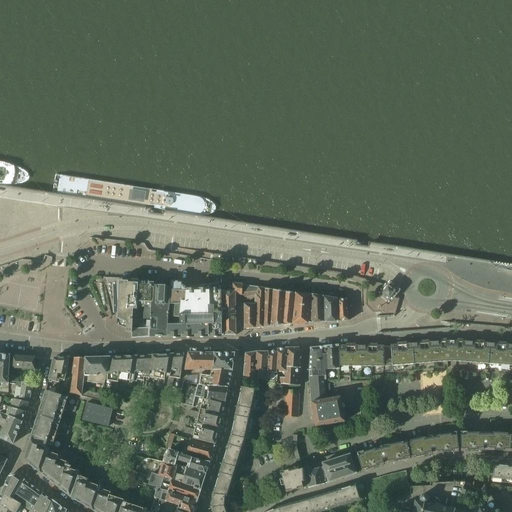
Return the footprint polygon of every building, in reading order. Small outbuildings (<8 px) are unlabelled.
[(184,281),(182,282),(180,282),(178,281),(174,280),(173,282),(171,282),(171,287),(169,318),(180,318),(181,302),(185,302),(186,291),(186,289),(186,287),(188,285),(188,283),(186,281),(184,281)] [(119,323),(132,328),(132,321),(133,321),(133,311),(137,311),(138,288),(138,282),(121,282),(121,285),(117,285),(118,293),(117,293),(119,323)] [(138,282),(138,288),(137,311),(133,311),(133,321),(151,324),(153,286),(153,284),(149,284),(149,282),(138,282)] [(245,286),(245,284),(242,284),(239,284),(235,284),(232,283),(232,291),(221,291),(222,335),(236,335),(236,330),(236,327),(235,324),(235,322),(236,319),(235,308),(235,295),(239,295),(242,295),(245,297),(244,299),(244,303),(244,304),(244,329),(264,328),(265,289),(245,286)] [(390,302),(398,292),(388,283),(379,294),(390,302)] [(169,318),(168,336),(222,335),(221,291),(220,291),(220,287),(218,284),(211,285),(209,286),(208,286),(202,286),(201,287),(201,291),(186,291),(185,302),(181,302),(180,318),(169,318)] [(171,287),(153,286),(151,324),(150,337),(168,336),(169,318),(171,287)] [(264,328),(271,327),(273,290),(265,289),(264,328)] [(271,327),(283,325),(284,291),(281,291),(281,290),(279,290),(278,290),(273,290),(271,327)] [(284,291),(283,325),(290,325),(291,292),(284,291)] [(310,324),(311,294),(299,294),(291,292),(290,325),(310,324)] [(324,323),(325,297),(311,294),(310,324),(324,323)] [(338,322),(335,299),(325,297),(324,323),(338,322)] [(350,308),(347,308),(346,300),(338,299),(335,299),(338,322),(348,321),(351,319),(350,308)] [(150,337),(151,324),(133,321),(132,321),(132,328),(131,339),(150,337)] [(511,365),(511,345),(457,342),(446,342),(391,346),(391,347),(392,366),(447,362),(456,362),(511,365)] [(338,346),(324,347),(325,370),(339,369),(339,366),(338,346)] [(383,367),(392,366),(391,347),(338,346),(339,366),(383,367)] [(309,370),(325,370),(324,347),(310,348),(309,370)] [(277,350),(276,374),(280,374),(279,382),(279,385),(285,385),(286,367),(287,349),(277,350)] [(286,367),(285,385),(289,385),(300,386),(301,368),(301,351),(300,350),(299,349),(287,349),(286,367)] [(256,352),(255,371),(259,372),(258,380),(267,380),(267,381),(279,382),(280,374),(276,374),(277,350),(268,352),(256,352)] [(247,381),(257,383),(258,380),(259,372),(255,371),(256,352),(245,354),(244,376),(248,376),(247,381)] [(168,377),(167,387),(172,388),(174,378),(180,379),(184,354),(152,356),(150,378),(159,379),(158,389),(163,390),(165,377),(168,377)] [(186,370),(211,371),(215,354),(188,354),(187,360),(186,364),(186,370)] [(234,354),(215,354),(211,371),(232,370),(234,354)] [(0,382),(9,383),(10,356),(6,356),(0,355),(0,382)] [(24,369),(24,357),(13,356),(12,368),(24,369)] [(150,379),(150,378),(152,356),(146,356),(139,357),(137,357),(135,371),(135,372),(134,379),(135,379),(135,380),(142,381),(144,381),(145,378),(150,379)] [(24,357),(24,369),(35,370),(36,357),(24,357)] [(110,358),(107,381),(113,382),(111,391),(117,392),(119,379),(122,380),(120,390),(126,390),(127,381),(133,381),(134,382),(134,380),(135,380),(135,379),(134,379),(135,372),(135,371),(137,357),(139,357),(110,358)] [(53,358),(48,380),(59,383),(60,380),(63,380),(61,390),(66,391),(68,381),(65,381),(70,358),(53,358)] [(86,359),(74,358),(72,374),(73,374),(73,382),(70,394),(80,396),(82,396),(83,391),(84,382),(86,359)] [(109,358),(100,359),(86,359),(84,382),(104,384),(106,380),(109,358)] [(200,384),(211,386),(228,389),(232,370),(211,371),(211,374),(202,373),(200,384)] [(310,381),(324,380),(326,380),(325,370),(309,370),(309,371),(310,381)] [(325,400),(324,384),(324,380),(310,381),(311,402),(325,400)] [(21,387),(19,400),(29,403),(33,384),(16,381),(16,386),(21,387)] [(329,384),(324,384),(325,400),(311,402),(316,427),(345,422),(340,397),(330,399),(329,384)] [(225,403),(228,389),(211,386),(208,400),(225,403)] [(239,397),(254,400),(255,396),(262,398),(262,394),(256,392),(256,390),(241,387),(239,397)] [(300,391),(286,390),(285,417),(298,418),(300,391)] [(46,391),(38,415),(60,422),(64,409),(75,413),(77,407),(66,404),(68,398),(46,391)] [(82,396),(101,401),(102,395),(83,391),(82,396)] [(253,406),(254,400),(239,397),(237,407),(252,410),(259,411),(259,408),(253,406)] [(196,424),(219,430),(225,403),(208,400),(203,398),(199,413),(190,410),(188,416),(198,418),(196,424)] [(13,399),(11,406),(26,412),(29,403),(19,400),(13,399)] [(113,409),(87,403),(82,420),(108,427),(113,409)] [(10,406),(6,415),(9,416),(22,422),(26,412),(11,406),(10,406)] [(250,419),(252,410),(237,407),(235,416),(250,419)] [(69,431),(58,428),(60,422),(38,415),(31,440),(46,445),(52,447),(57,433),(67,437),(69,431)] [(0,437),(13,444),(22,422),(9,416),(7,421),(5,426),(0,437)] [(235,416),(233,426),(248,429),(249,425),(255,426),(256,423),(250,421),(250,419),(235,416)] [(184,433),(194,435),(192,440),(214,446),(219,430),(196,424),(195,430),(185,427),(184,433)] [(247,435),(248,429),(233,426),(231,436),(246,439),(252,440),(253,436),(247,435)] [(511,451),(511,434),(489,433),(488,433),(460,434),(461,451),(488,450),(511,451)] [(459,451),(458,448),(456,434),(434,436),(429,437),(407,442),(411,459),(431,454),(459,451)] [(246,439),(231,436),(228,445),(243,449),(246,439)] [(214,446),(192,440),(191,439),(188,448),(212,455),(215,446),(214,446)] [(45,448),(46,445),(31,440),(24,460),(42,474),(49,452),(50,449),(45,448)] [(378,448),(357,455),(362,471),(389,463),(411,459),(407,442),(384,447),(378,448)] [(243,449),(228,445),(225,454),(240,459),(241,455),(247,457),(248,453),(242,451),(243,449)] [(209,462),(212,455),(188,448),(186,456),(209,462)] [(209,462),(186,456),(166,449),(158,476),(201,490),(209,462)] [(42,474),(71,497),(78,476),(80,472),(70,469),(71,466),(66,465),(69,457),(63,455),(62,460),(57,459),(59,455),(49,452),(42,474)] [(238,465),(240,459),(225,454),(222,464),(237,468),(243,470),(244,467),(238,465)] [(328,483),(356,474),(350,454),(322,463),(323,467),(328,483)] [(237,468),(222,464),(219,473),(234,478),(237,468)] [(492,481),(502,482),(503,466),(493,465),(492,481)] [(502,482),(511,483),(511,479),(511,466),(503,466),(502,482)] [(328,483),(323,467),(311,470),(311,467),(307,468),(309,488),(328,483)] [(71,497),(95,511),(96,511),(120,511),(124,502),(124,500),(118,498),(121,489),(118,487),(119,483),(114,482),(113,486),(116,487),(113,496),(110,495),(111,492),(101,489),(102,487),(96,485),(99,476),(93,474),(90,483),(87,482),(92,470),(86,468),(83,477),(78,476),(71,497)] [(304,469),(302,469),(298,470),(298,468),(281,472),(286,492),(303,488),(302,482),(305,481),(304,469)] [(128,478),(142,483),(145,475),(131,470),(128,478)] [(197,502),(201,490),(158,476),(151,473),(147,485),(151,486),(156,488),(197,502)] [(231,487),(232,483),(239,485),(240,481),(233,479),(234,478),(219,473),(216,483),(231,487)] [(2,492),(23,506),(33,511),(43,494),(16,475),(9,477),(2,492)] [(213,495),(229,497),(235,497),(236,494),(230,492),(231,487),(216,483),(213,495)] [(366,498),(365,493),(363,483),(356,485),(360,499),(366,498)] [(356,485),(346,488),(351,502),(360,499),(356,485)] [(181,511),(193,511),(197,502),(156,488),(153,498),(156,499),(154,503),(181,511)] [(351,502),(346,488),(337,491),(341,505),(351,502)] [(129,504),(124,502),(120,511),(147,511),(148,510),(142,508),(147,495),(142,493),(137,506),(134,505),(139,492),(133,490),(129,504)] [(337,491),(327,494),(332,508),(341,505),(337,491)] [(19,511),(23,506),(2,492),(0,495),(0,505),(10,511),(19,511)] [(33,511),(47,511),(53,502),(43,494),(33,511)] [(332,508),(327,494),(318,497),(323,511),(332,508)] [(228,506),(229,497),(213,495),(211,508),(228,506)] [(487,511),(488,511),(479,508),(478,511),(463,511),(455,509),(433,504),(434,500),(428,499),(428,498),(428,497),(427,496),(426,495),(425,495),(424,495),(423,495),(422,495),(421,495),(421,496),(420,496),(420,497),(419,498),(419,499),(419,500),(419,501),(420,502),(415,501),(412,511),(487,511)] [(318,497),(309,500),(312,511),(320,511),(323,511),(318,497)] [(312,511),(309,500),(299,502),(301,511),(312,511)] [(66,511),(67,511),(57,505),(57,504),(53,502),(47,511),(66,511)] [(291,511),(301,511),(299,502),(289,505),(291,511)] [(181,511),(154,503),(151,511),(181,511)]
